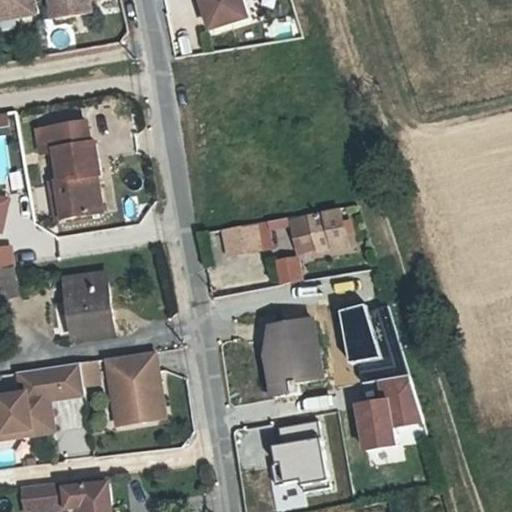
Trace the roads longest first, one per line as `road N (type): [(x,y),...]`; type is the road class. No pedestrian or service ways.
road 1 (residential): [(141,0),(231,511)]
road 2 (unknown): [(222,458),(0,489)]
